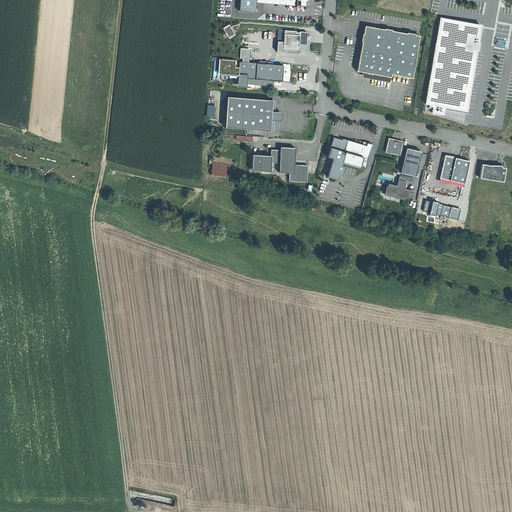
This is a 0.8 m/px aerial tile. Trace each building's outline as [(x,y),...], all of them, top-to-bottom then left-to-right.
[(482,25),(460,21),(441,17),(424,103),(465,111),(482,25)] [(226,38),(234,34),(229,23),(220,27),(226,38)] [(420,37),(365,27),(357,72),(378,76),(391,78),(391,75),(413,79),(420,37)] [(274,40),(274,51),(283,51),(283,48),(295,49),(296,43),(305,44),(306,32),(282,30),(282,32),(277,32),(277,40),(274,40)] [(218,75),(238,77),(238,75),(219,74),(221,60),(219,60),(218,75)] [(283,66),(239,63),(239,68),(235,68),(235,61),(221,60),(219,74),(238,75),(238,77),(238,82),(247,82),(255,83),(255,84),(264,85),(265,81),(282,82),(283,76),(283,66)] [(273,101),(227,97),(225,128),(270,132),(271,121),(274,121),(278,121),(279,112),(275,112),(272,112),(273,101)] [(204,116),(212,116),(213,105),(205,104),(204,116)] [(395,141),(391,140),(388,141),(387,146),(389,149),(388,150),(390,154),(395,155),(399,153),(398,151),(401,149),(402,145),(400,142),(395,141)] [(362,145),(347,141),(345,150),(346,151),(342,163),(360,168),(362,161),(367,163),(372,145),(367,143),(366,146),(362,145)] [(280,148),(280,151),(279,164),(278,173),(289,174),(288,181),(306,182),(307,166),(294,165),(295,149),(287,148),(280,148)] [(414,185),(416,177),(421,152),(406,149),(400,174),(397,187),(389,185),(386,195),(407,200),(408,195),(412,195),(413,192),(404,190),(406,183),(414,185)] [(270,156),(252,155),(251,161),(253,162),(252,169),(261,170),(261,171),(270,172),(270,163),(279,164),(280,151),(271,150),(270,156)] [(457,158),(445,155),(440,179),(464,184),(469,162),(459,159),(457,159),(457,158)] [(253,162),(251,161),(251,171),(261,171),(261,170),(252,169),(253,162)] [(492,166),(482,165),(480,179),(503,182),(505,169),(501,168),(502,167),(497,166),(493,165),(492,166)] [(226,170),(212,169),(212,176),(226,177),(226,170)] [(440,179),(439,182),(464,188),(464,184),(440,179)]
